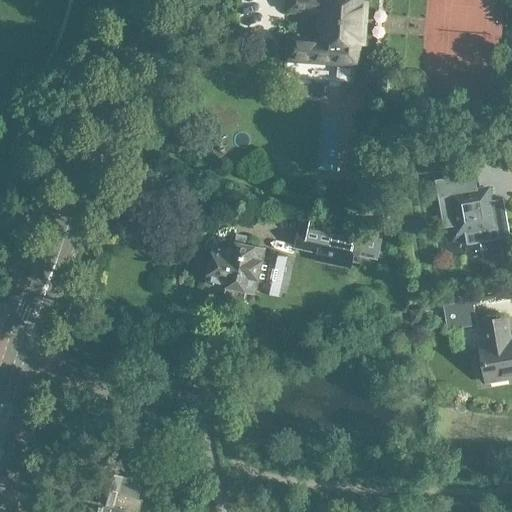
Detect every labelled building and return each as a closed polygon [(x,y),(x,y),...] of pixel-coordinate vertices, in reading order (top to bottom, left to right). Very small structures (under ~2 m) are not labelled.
[(287,0),(287,10),(317,12),(316,32),(314,34),(312,64),(332,66),(333,46),(347,46),(350,44),(363,45),(366,3),(354,2),(354,0),(287,0)] [(508,238),(509,238),(503,200),(489,202),(486,189),(475,191),(472,176),(474,175),(474,174),(434,181),(434,182),(437,182),(445,228),(442,228),(443,229),(447,229),(449,245),(465,242),(466,246),(467,246),(467,244),(508,236),(508,238)] [(350,257),(359,258),(365,229),(311,218),(304,247),(321,251),(319,260),(348,266),(350,257)] [(206,282),(225,286),(223,295),(226,299),(241,302),(245,299),(247,291),(254,292),(254,288),(260,289),(260,292),(279,296),(288,257),(268,253),(267,256),(262,254),(263,249),(227,242),(225,248),(214,246),(206,282)] [(443,307),(447,331),(475,326),(471,302),(443,307)] [(481,324),(485,348),(479,349),(485,383),(489,382),(490,384),(508,381),(507,379),(511,377),(511,342),(509,344),(505,320),(481,324)] [(196,469),(176,471),(179,503),(199,501),(196,469)] [(138,511),(142,501),(138,500),(143,482),(107,472),(100,498),(107,500),(105,506),(86,501),(82,511),(138,511)]
